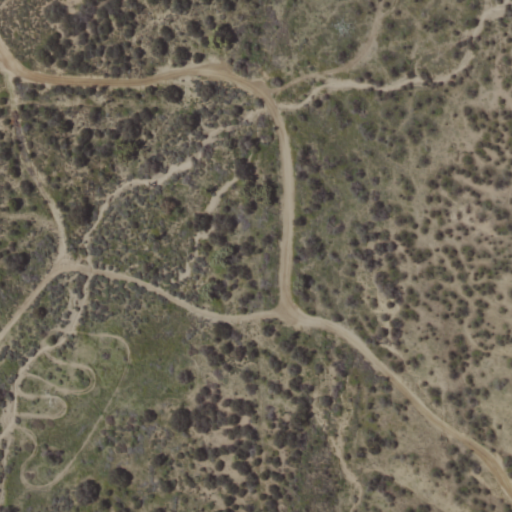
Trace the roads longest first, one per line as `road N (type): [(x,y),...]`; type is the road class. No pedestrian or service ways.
road 1 (track): [(0,49),(30,75),(101,84),(185,71),(259,89),(282,125),(289,307),(306,321),(336,326),(443,428),(480,451),(511,493)]
road 2 (residential): [(0,334),(67,265),(59,211),(22,149),(0,9)]
